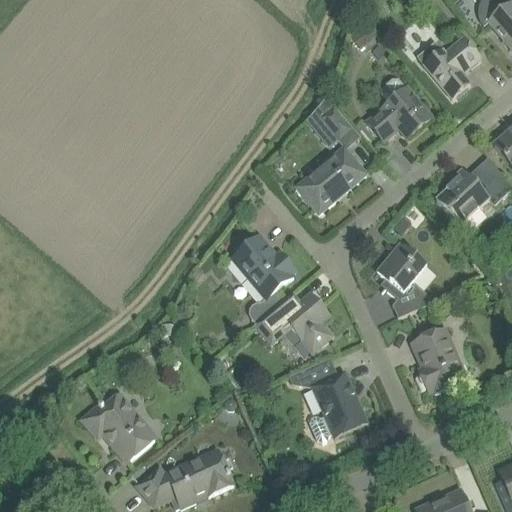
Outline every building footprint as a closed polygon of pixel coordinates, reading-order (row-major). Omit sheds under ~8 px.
[(490,25),(502,39),(511,51),(511,0),(489,0),(502,15),(490,25)] [(361,52),(372,43),(362,31),(351,40),(361,52)] [(436,45),(418,61),(425,69),(440,87),(453,103),(457,99),(459,101),(469,93),(467,91),(471,87),(462,76),(466,72),(467,73),(481,62),(464,42),(446,57),(443,54),(436,45)] [(379,47),(372,52),(378,60),(385,54),(379,47)] [(433,122),(407,92),(399,83),(393,82),(387,87),(386,93),(393,103),(383,112),(383,113),(368,126),(371,129),(384,145),(399,132),(408,143),(433,122)] [(352,132),(334,110),(321,121),(339,143),(352,132)] [(511,134),(494,149),(511,169),(511,134)] [(367,177),(354,162),(344,151),(297,190),(319,217),(338,201),(337,199),(345,192),(347,194),(367,177)] [(511,193),(511,189),(502,177),(483,194),(463,172),(452,182),(456,186),(437,203),(450,218),(460,229),(489,202),(495,209),(511,193)] [(404,220),(394,231),(402,238),(412,226),(404,220)] [(254,329),(255,329),(285,304),(277,295),(294,281),(292,278),(296,275),(281,257),(277,260),(260,239),(231,263),(265,304),(261,307),(256,307),(252,309),(250,313),(250,318),(252,321),(257,327),(254,329)] [(399,322),(417,314),(436,305),(413,286),(427,269),(401,247),(377,275),(390,285),(382,295),(383,296),(386,293),(398,303),(393,309),(399,322)] [(285,304),(255,329),(272,349),(292,333),(312,357),(332,340),(321,327),(329,320),(311,298),(294,313),(286,303),(285,304)] [(187,307),(176,309),(179,323),(189,321),(187,307)] [(161,327),(160,338),(176,339),(177,328),(161,327)] [(436,397),(467,383),(445,332),(431,338),(413,346),(425,372),(419,375),(429,396),(434,394),(436,397)] [(345,376),(339,379),(331,361),(288,380),(292,388),(313,391),(325,420),(321,421),(317,419),(312,421),(310,426),(318,445),(323,447),(328,445),(330,440),(334,438),(335,442),(368,427),(345,376)] [(104,438),(113,450),(128,467),(157,442),(120,398),(104,411),(101,408),(83,423),(98,442),(104,438)] [(224,405),(223,410),(227,414),(232,415),(236,411),(237,406),(234,402),(228,401),(224,405)] [(234,489),(232,484),(219,454),(165,478),(159,472),(138,490),(155,510),(176,500),(181,511),(187,509),(209,500),(234,489)] [(504,483),(496,487),(507,511),(511,511),(511,469),(500,475),(504,483)] [(471,511),(463,492),(419,511),(471,511)]
